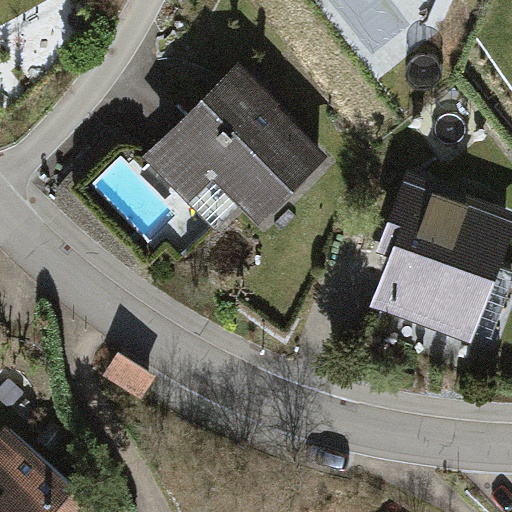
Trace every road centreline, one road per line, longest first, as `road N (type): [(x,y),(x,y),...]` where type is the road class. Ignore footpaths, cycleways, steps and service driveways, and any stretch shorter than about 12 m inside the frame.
road 1 (residential): [(511,446),(372,433),(254,392),(152,338),(75,282),(0,210)]
road 2 (residential): [(0,184),(116,59),(145,0)]
